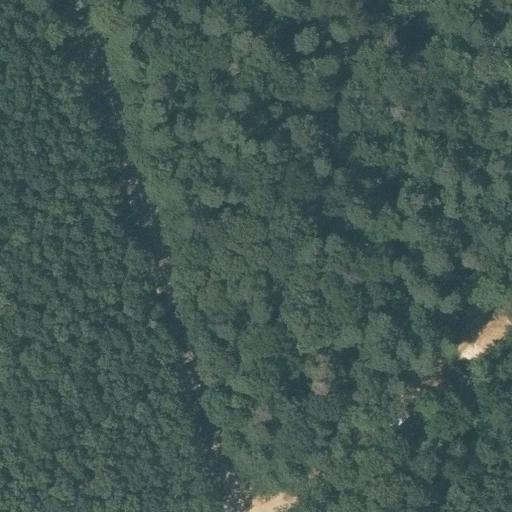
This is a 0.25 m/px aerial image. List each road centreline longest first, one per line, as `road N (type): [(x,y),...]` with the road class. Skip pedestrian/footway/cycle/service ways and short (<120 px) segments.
road 1 (secondary): [(238,511),(78,0)]
road 2 (track): [(351,446),(511,306)]
